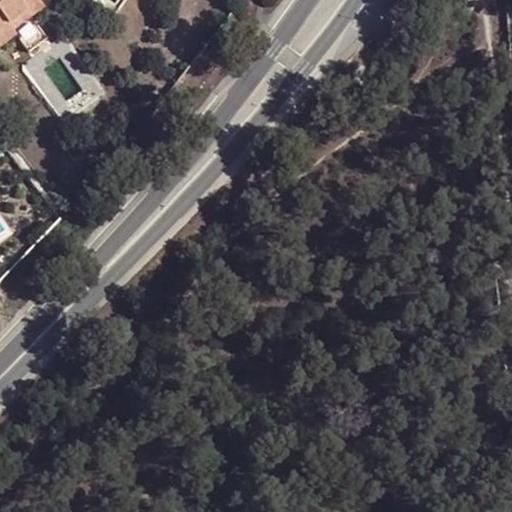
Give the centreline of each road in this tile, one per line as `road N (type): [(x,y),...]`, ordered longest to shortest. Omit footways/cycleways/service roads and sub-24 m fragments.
road 1 (secondary): [(70,305),(193,194),(357,0)]
road 2 (secondary): [(305,0),(70,305)]
